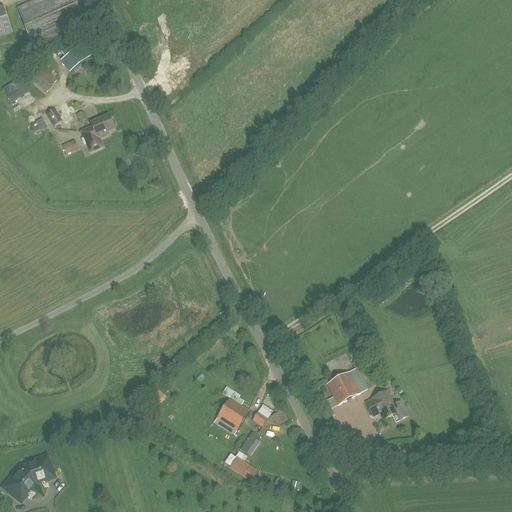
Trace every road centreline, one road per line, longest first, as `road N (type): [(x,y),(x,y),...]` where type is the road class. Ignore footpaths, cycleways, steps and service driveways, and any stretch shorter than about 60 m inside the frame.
road 1 (unclassified): [(263,344),(103,0)]
road 2 (unclassified): [(263,344),(511,173)]
road 3 (unclassified): [(349,511),(263,344)]
